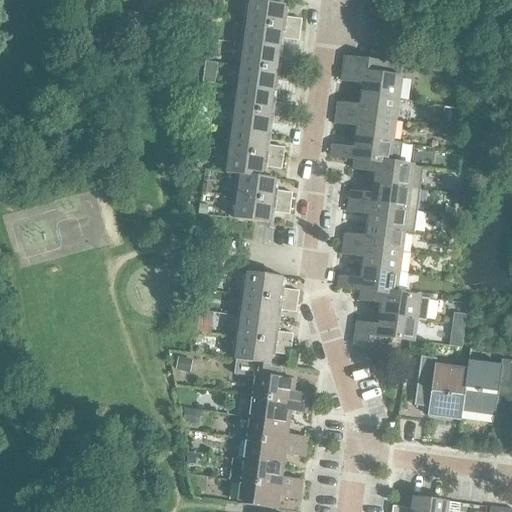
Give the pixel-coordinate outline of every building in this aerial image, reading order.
[(249,0),(246,22),(300,30),(301,19),(283,17),(285,5),(249,0)] [(246,22),(243,44),(279,49),(280,38),(298,40),(300,30),(246,22)] [(243,44),(241,65),(294,72),(296,62),(277,59),(279,49),(243,44)] [(361,83),(359,94),(397,100),(400,77),(386,75),(387,63),(344,57),(341,80),(361,83)] [(241,65),(238,85),(273,91),(274,80),(293,83),(294,72),(241,65)] [(238,85),(235,108),(289,115),(290,104),(271,102),(273,91),(238,85)] [(338,102),(336,113),(394,121),(397,100),(359,94),(358,105),(338,102)] [(235,108),(232,129),(267,134),(268,123),(287,126),(289,115),(235,108)] [(354,126),(353,137),(391,142),(394,121),(336,113),(335,123),(354,126)] [(232,129),(229,150),(282,158),(284,148),(267,145),(267,134),(232,129)] [(330,156),(354,159),(354,158),(388,163),(389,162),(399,164),(402,144),(391,142),(353,137),(352,147),(332,144),(330,156)] [(226,172),(239,174),(261,176),(262,166),(281,169),(282,158),(229,150),(226,172)] [(371,172),(370,183),(420,189),(423,167),(412,165),(399,164),(389,162),(388,163),(354,158),(354,159),(352,170),(371,172)] [(239,174),(236,195),(290,203),(292,192),(273,190),(275,178),(261,176),(239,174)] [(349,191),(348,201),(417,211),(420,189),(370,183),(368,193),(349,191)] [(290,203),(236,195),(233,218),(268,223),(270,211),(289,213),(290,203)] [(366,214),(364,225),(403,230),(403,231),(413,232),(417,211),(348,201),(346,212),(366,214)] [(343,233),(341,244),(400,252),(403,231),(403,230),(364,225),(363,236),(343,233)] [(360,257),(358,268),(397,273),(400,252),(341,244),(340,254),(360,257)] [(336,286),(360,290),(404,295),(407,274),(397,273),(358,268),(357,278),(337,276),(336,286)] [(246,272),(243,294),(297,301),(298,290),(280,288),(281,276),(246,272)] [(378,303),(377,314),(415,319),(418,296),(404,295),(360,290),(359,300),(378,303)] [(243,294),(240,316),(275,320),(277,309),(296,312),(297,301),(243,294)] [(415,319),(377,314),(375,324),(356,321),(353,344),(380,348),(382,336),(412,341),(415,319)] [(240,316),(237,337),(291,345),(292,333),(274,331),(275,320),(240,316)] [(234,359),(255,362),(269,364),(270,352),(289,355),(291,345),(237,337),(234,359)] [(461,411),(466,372),(434,368),(435,358),(420,356),(416,382),(430,384),(426,415),(460,419),(461,411)] [(467,365),(466,372),(461,411),(493,416),(497,385),(511,387),(511,385),(511,360),(500,359),(499,369),(467,365)] [(255,362),(251,396),(310,404),(312,394),(291,391),(293,379),(282,378),(284,366),(269,364),(255,362)] [(251,396),(248,417),(287,422),(289,411),(309,414),(310,404),(251,396)] [(248,417),(245,439),(304,447),(306,437),(286,434),(287,422),(248,417)] [(245,439),(242,460),(281,466),(283,454),(303,457),(304,447),(245,439)] [(229,480),(239,482),(239,481),(299,489),(300,480),(280,477),(281,466),(242,460),(232,459),(229,480)] [(239,481),(239,482),(236,503),(276,508),(277,497),(297,499),(299,489),(239,481)] [(391,506),(390,511),(445,511),(447,501),(412,496),(411,506),(391,506)]
